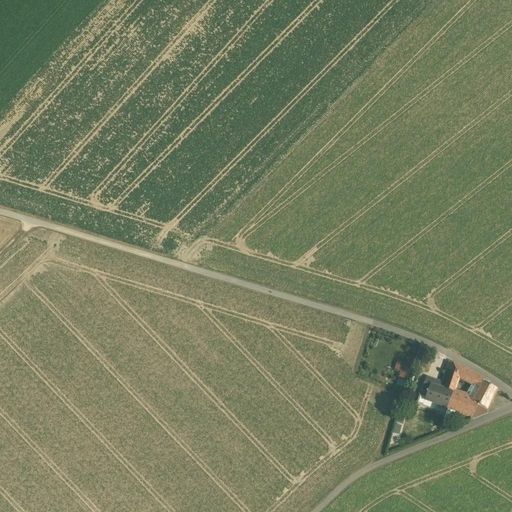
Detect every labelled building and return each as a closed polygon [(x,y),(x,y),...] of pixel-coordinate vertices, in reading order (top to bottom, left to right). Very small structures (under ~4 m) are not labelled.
[(406,377),(410,366),(398,362),(395,370),(400,372),(399,374),(406,377)] [(442,385),(441,390),(453,394),(458,378),(460,369),(449,364),(442,385)] [(458,378),(480,389),(483,384),(484,381),(460,369),(458,378)] [(431,386),(441,390),(442,385),(432,381),(431,386)] [(477,406),(487,411),(497,391),(483,384),(480,389),(473,401),(478,403),(477,406)] [(448,410),(453,394),(441,390),(431,386),(426,399),(425,402),(432,404),(448,410)] [(473,401),(453,394),(448,410),(472,419),(477,406),(478,403),(473,401)] [(418,404),(430,408),(432,404),(425,402),(426,399),(421,397),(418,404)]
